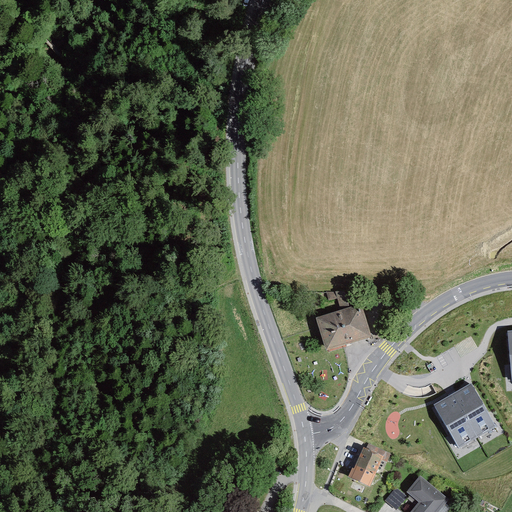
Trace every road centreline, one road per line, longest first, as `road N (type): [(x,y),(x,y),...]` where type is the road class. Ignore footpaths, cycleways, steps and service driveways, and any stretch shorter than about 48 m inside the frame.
road 1 (unclassified): [(265,0),(244,81),(240,204),(250,260),(308,436)]
road 2 (unclassified): [(308,436),(338,426),(422,318),(468,290),(511,278)]
